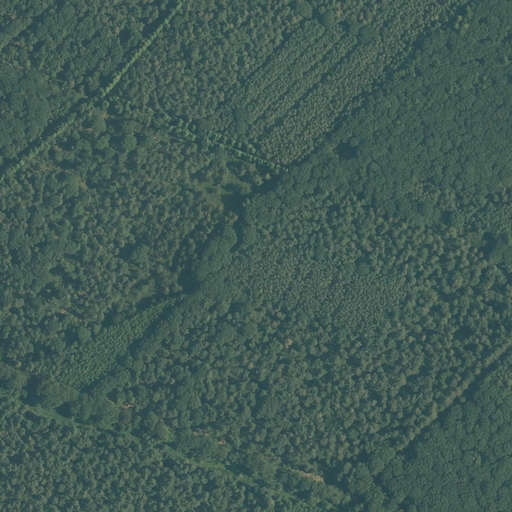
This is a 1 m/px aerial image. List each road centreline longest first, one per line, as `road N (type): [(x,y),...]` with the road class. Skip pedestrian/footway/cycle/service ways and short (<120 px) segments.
road 1 (track): [(386,511),(0,369)]
road 2 (track): [(0,173),(96,92),(177,0)]
